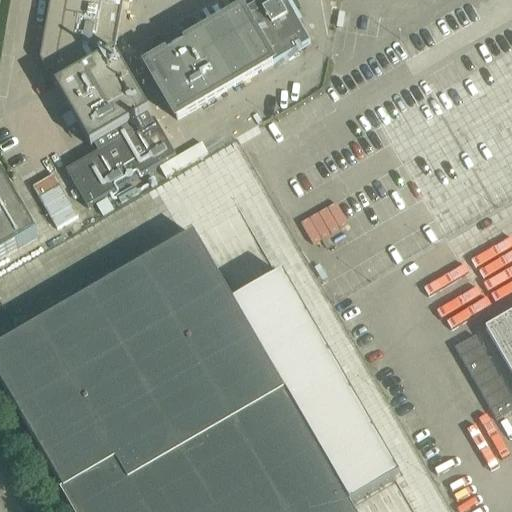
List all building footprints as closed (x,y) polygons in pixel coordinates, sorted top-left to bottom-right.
[(0,0),(0,261),(38,239),(0,174),(0,0)] [(51,0),(40,62),(92,150),(95,148),(99,155),(84,164),(67,174),(69,178),(88,210),(95,206),(106,200),(176,159),(155,123),(152,125),(148,118),(150,117),(115,56),(124,0),(51,0)] [(283,0),(268,0),(147,70),(177,123),(310,45),(283,0)] [(33,191),(56,231),(76,220),(53,179),(33,191)] [(106,200),(95,206),(103,218),(113,212),(106,200)] [(194,238),(0,350),(0,384),(17,413),(19,417),(64,494),(61,495),(70,511),(352,511),(350,508),(354,506),(366,499),(368,498),(380,491),(381,490),(393,483),(400,479),(284,278),(234,307),(194,238)] [(488,332),(486,334),(511,377),(511,318),(495,328),(488,332)]
